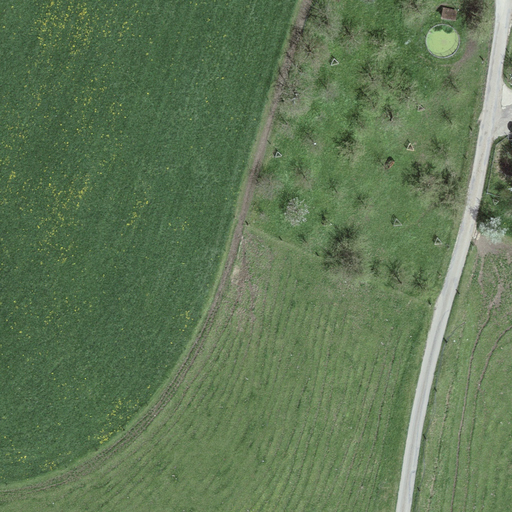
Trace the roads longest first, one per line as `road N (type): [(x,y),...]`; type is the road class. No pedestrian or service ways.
road 1 (track): [(13,493),(85,475),(142,422),(189,359),(231,267),(305,0)]
road 2 (unclassified): [(402,511),(431,350),(480,173),(504,0)]
